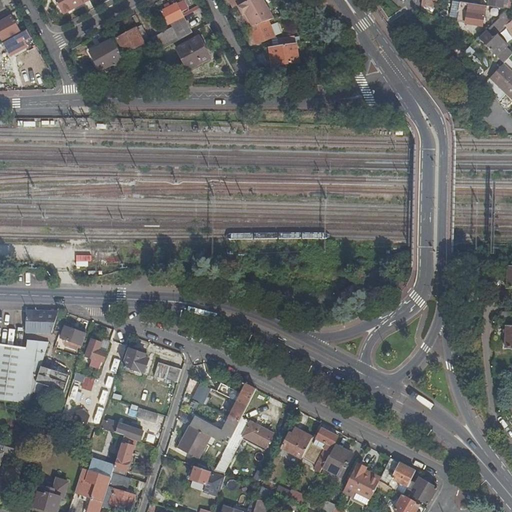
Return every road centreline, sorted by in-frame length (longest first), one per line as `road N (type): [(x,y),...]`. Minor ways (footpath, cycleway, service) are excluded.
road 1 (residential): [(195,347),(444,476),(438,505)]
road 2 (tertiary): [(79,296),(206,316),(346,383)]
road 3 (unclassified): [(341,98),(72,100)]
road 4 (tertiary): [(291,336),(210,302),(79,296)]
road 5 (tertiary): [(395,78),(426,127),(423,286)]
road 6 (tertiary): [(442,257),(442,137),(404,73)]
road 7 (residential): [(195,347),(142,511)]
road 8 (residential): [(511,443),(492,416),(481,296)]
road 9 (tertiary): [(379,399),(503,485)]
road 10 (tertiary): [(423,286),(349,333),(291,336)]
road 11 (residential): [(70,297),(195,347)]
road 12 (tertiary): [(483,450),(436,324)]
